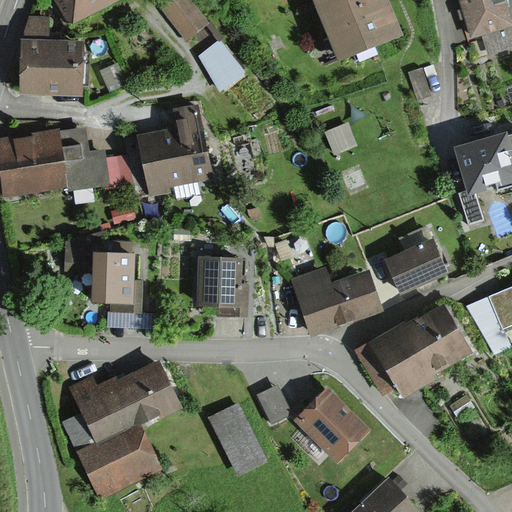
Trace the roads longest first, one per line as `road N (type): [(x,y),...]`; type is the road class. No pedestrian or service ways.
road 1 (residential): [(14,352),(325,351),(491,511)]
road 2 (tertiary): [(14,352),(44,511)]
